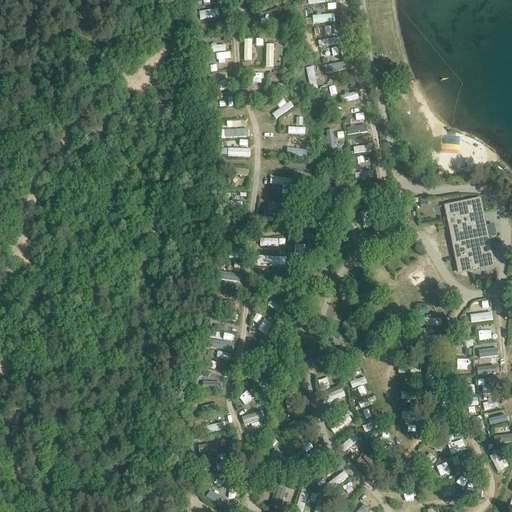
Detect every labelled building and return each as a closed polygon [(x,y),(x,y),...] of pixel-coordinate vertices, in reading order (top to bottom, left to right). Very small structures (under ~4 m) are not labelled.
[(200,19),(220,16),(219,8),(199,11),(200,19)] [(313,15),(313,23),(336,22),(335,14),(313,15)] [(207,51),(229,51),(229,43),(210,44),(210,39),(207,39),(207,51)] [(244,40),(244,60),(253,60),(252,39),(244,40)] [(266,44),(266,67),(273,67),(274,45),(266,44)] [(225,62),(225,59),(231,59),(231,52),(217,53),(217,63),(225,62)] [(330,72),(348,70),(347,63),(329,64),(330,72)] [(311,89),(318,87),(314,66),(306,67),(311,89)] [(357,92),(340,96),(342,102),(359,98),(357,92)] [(227,107),(236,105),(234,95),(225,97),(227,107)] [(294,108),(291,102),(286,104),(284,100),(277,103),(280,109),(273,113),(275,118),(294,108)] [(347,127),(347,135),(368,134),(368,126),(347,127)] [(247,129),(224,130),(224,138),(247,137),(247,129)] [(230,155),(243,156),(244,145),(230,145),(230,155)] [(229,169),(229,176),(248,177),(249,169),(229,169)] [(292,176),(309,182),(311,175),(294,170),(292,176)] [(282,194),(290,194),(291,178),(269,177),(269,184),(283,185),(282,194)] [(359,210),(379,206),(375,186),(355,190),(359,210)] [(491,253),(480,199),(446,206),(448,221),(454,219),(455,225),(450,226),(453,240),(457,239),(459,251),(455,252),(458,268),(472,265),(473,271),(487,268),(485,254),(491,253)] [(269,202),(269,210),(282,210),(282,202),(269,202)] [(351,232),(345,241),(349,243),(355,234),(351,232)] [(295,256),(305,255),(304,245),(294,245),(295,256)] [(228,272),(227,280),(240,282),(242,274),(228,272)] [(280,313),(284,308),(271,300),(268,305),(280,313)] [(382,305),(379,314),(389,317),(392,308),(382,305)] [(471,323),(493,319),(492,312),(470,315),(471,323)] [(265,317),(258,329),(265,333),(272,321),(265,317)] [(419,326),(442,326),(442,318),(419,318),(419,326)] [(429,349),(430,336),(425,336),(425,329),(418,329),(417,349),(429,349)] [(489,330),(479,331),(479,340),(489,340),(489,330)] [(216,332),(214,339),(222,341),(224,334),(216,332)] [(215,350),(231,353),(233,345),(217,342),(215,350)] [(480,358),(498,357),(498,348),(479,349),(480,358)] [(230,360),(232,355),(219,352),(217,357),(230,360)] [(458,360),(458,370),(470,370),(469,360),(458,360)] [(498,366),(477,369),(478,376),(499,372),(498,366)] [(269,382),(275,387),(278,382),(272,377),(269,382)] [(200,389),(221,388),(221,378),(200,378),(200,389)] [(327,378),(318,380),(321,392),(331,389),(327,378)] [(351,381),(352,387),(367,383),(365,378),(351,381)] [(262,379),(258,383),(264,390),(268,386),(262,379)] [(361,396),(366,394),(364,386),(358,388),(361,396)] [(328,401),(345,397),(344,389),(326,393),(328,401)] [(239,399),(246,405),(250,399),(244,393),(239,399)] [(485,411),(499,406),(496,396),(482,401),(485,411)] [(359,402),(361,408),(377,403),(376,397),(359,402)] [(202,413),(219,412),(218,405),(202,405),(202,413)] [(352,409),(347,412),(354,422),(358,419),(352,409)] [(368,410),(363,412),(366,420),(371,417),(368,410)] [(263,411),(242,417),(245,426),(265,419),(263,411)] [(506,415),(489,419),(490,426),(507,421),(506,415)] [(308,419),(289,422),(291,430),(309,427),(308,419)] [(483,419),(473,423),(478,434),(487,430),(483,419)] [(379,420),(363,426),(365,433),(382,427),(379,420)] [(203,426),(205,434),(227,430),(225,423),(203,426)] [(511,442),(511,434),(494,436),(494,444),(511,442)] [(459,442),(462,449),(467,446),(464,439),(459,442)] [(452,453),(462,449),(458,442),(448,446),(452,453)] [(375,450),(392,451),(392,444),(375,443),(375,450)] [(201,452),(218,450),(217,444),(200,446),(201,452)] [(372,467),(377,461),(368,453),(362,459),(372,467)] [(495,467),(503,464),(499,454),(491,457),(495,467)] [(460,474),(469,471),(466,461),(462,462),(460,457),(455,459),(460,474)] [(447,462),(437,466),(441,476),(451,472),(447,462)] [(344,471),(327,485),(332,491),(349,477),(344,471)] [(463,487),(467,481),(461,477),(456,483),(463,487)] [(440,496),(456,495),(456,488),(440,489),(440,496)] [(277,489),(274,508),(283,510),(286,491),(277,489)] [(210,490),(206,498),(226,509),(230,501),(210,490)] [(294,511),(302,511),(309,494),(301,492),(294,511)] [(320,511),(324,503),(319,501),(315,511),(320,511)] [(200,502),(198,508),(205,511),(208,505),(200,502)]
